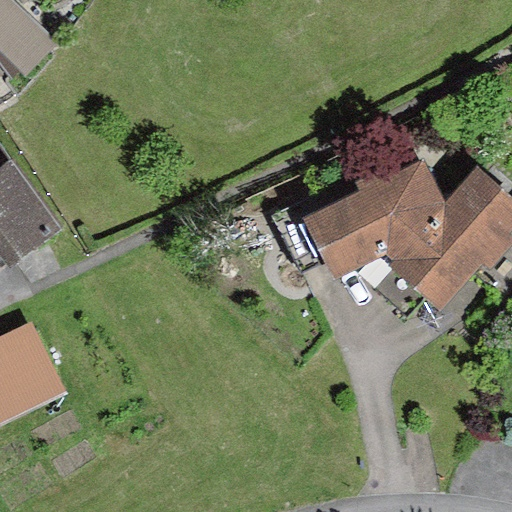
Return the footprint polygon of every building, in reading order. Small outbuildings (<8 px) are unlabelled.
[(0,0),(0,25),(38,65),(71,34),(37,0),(0,0)] [(0,263),(46,235),(0,162),(0,263)] [(395,268),(446,207),(425,163),(393,180),(387,166),(355,183),(361,196),(303,226),(334,288),(385,261),(395,268)] [(395,268),(388,276),(440,319),(481,270),(490,277),(511,250),(511,242),(508,239),(511,234),(511,199),(477,170),(446,207),(395,268)] [(29,324),(0,339),(0,428),(65,395),(29,324)]
